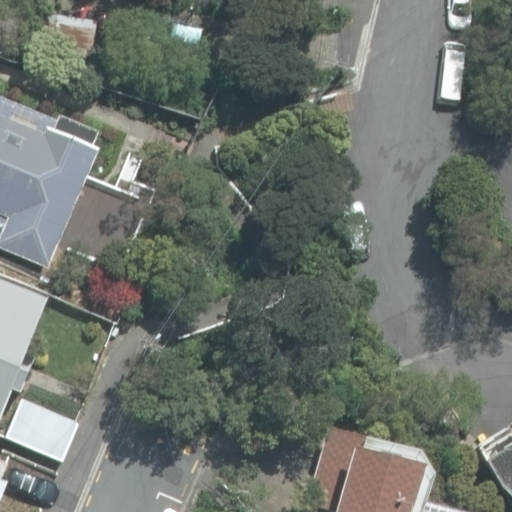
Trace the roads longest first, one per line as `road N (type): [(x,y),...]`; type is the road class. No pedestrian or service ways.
road 1 (residential): [(453,320),(417,265),(405,191),(408,121),(434,0)]
road 2 (residential): [(153,377),(100,511)]
